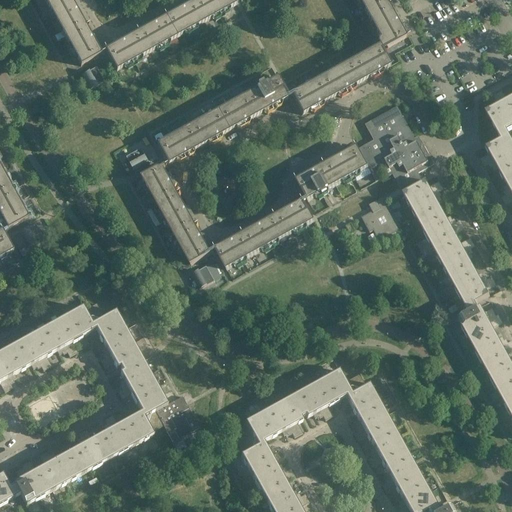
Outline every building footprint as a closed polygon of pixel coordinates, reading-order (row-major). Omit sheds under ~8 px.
[(65,0),(43,0),(49,9),(65,0)] [(81,19),(84,17),(81,12),(79,13),(78,11),(79,8),(76,7),(74,8),(70,0),(65,0),(49,9),(55,21),(52,23),(57,32),(60,30),(65,39),(86,28),(81,19)] [(233,0),(199,0),(193,3),(204,24),(214,19),(216,22),(225,17),(223,14),(237,6),(233,0)] [(357,0),(354,2),(359,11),(362,9),(367,18),(388,7),(384,0),(357,0)] [(204,24),(193,3),(186,7),(185,6),(182,5),(181,9),(179,10),(178,8),(173,10),(175,14),(165,19),(177,39),(186,34),(188,37),(197,32),(195,29),(204,24)] [(406,39),(399,27),(400,26),(401,23),(398,22),(397,20),(399,19),(396,14),(393,16),(388,7),(367,18),(372,28),(369,30),(373,37),(376,38),(377,37),(382,46),(379,47),(382,52),(406,39)] [(177,39),(165,19),(158,23),(157,22),(154,21),(153,24),(151,25),(150,23),(145,26),(147,29),(138,34),(149,55),(158,49),(160,53),(169,48),(167,44),(177,39)] [(101,56),(96,46),(99,45),(96,40),(94,41),(93,39),(94,36),(94,35),(91,35),(90,35),(86,28),(65,39),(70,49),(67,50),(72,60),(75,58),(81,67),(101,56)] [(149,55),(138,34),(126,41),(125,39),(122,38),(122,39),(121,42),(119,43),(118,41),(113,43),(115,47),(105,52),(116,72),(126,67),(128,70),(137,65),(135,62),(149,55)] [(390,67),(382,52),(379,47),(369,53),(367,50),(358,55),(360,58),(352,63),(363,83),(372,78),(374,81),(378,79),(377,77),(379,75),(382,76),(383,76),(383,73),(383,72),(390,67)] [(363,83),(352,63),(337,71),(335,67),(326,72),(328,76),(319,81),(330,101),(340,96),(341,99),(346,96),(345,94),(347,93),(350,94),(351,94),(352,91),(351,89),(363,83)] [(105,83),(96,68),(82,77),(90,91),(105,83)] [(289,100),(286,95),(277,79),(263,87),(262,84),(253,89),(254,92),(245,97),(256,117),(266,112),(267,116),(272,113),(271,111),(273,110),(276,111),(277,111),(277,107),(277,106),(289,100)] [(330,101),(319,81),(309,86),(308,82),(298,87),(300,91),(291,96),(302,116),(312,111),(314,114),(318,112),(317,110),(319,108),(323,109),(324,106),(323,105),(330,101)] [(511,129),(511,99),(507,102),(502,92),(493,97),(497,103),(490,107),(492,110),(486,114),(501,142),(510,137),(507,132),(511,129)] [(256,117),(245,97),(236,102),(234,99),(225,104),(227,107),(217,112),(228,133),(238,128),(240,131),(244,128),(243,126),(245,125),(248,126),(249,126),(250,123),(249,121),(256,117)] [(407,144),(415,140),(398,108),(365,126),(374,142),(358,151),(369,169),(370,171),(379,166),(385,163),(393,177),(406,170),(409,175),(416,171),(409,159),(414,156),(407,144)] [(228,133),(217,112),(208,118),(206,114),(197,119),(199,123),(187,129),(199,149),(210,143),(212,146),(217,144),(215,142),(218,141),(221,141),(222,138),(221,137),(228,133)] [(199,149),(187,129),(176,135),(174,132),(165,137),(167,140),(157,146),(167,165),(168,166),(178,161),(180,164),(184,161),(183,159),(185,158),(189,159),(190,156),(189,155),(199,149)] [(504,182),(511,177),(511,141),(510,137),(501,142),(486,150),(489,155),(480,160),(484,169),(490,165),(494,173),(498,171),(504,182)] [(435,166),(419,138),(415,140),(407,144),(414,156),(409,159),(416,171),(418,175),(435,166)] [(369,169),(358,151),(357,149),(345,156),(345,154),(341,154),(340,157),(337,158),(336,156),(332,159),(334,162),(325,167),(336,187),(345,182),(347,186),(356,180),(354,177),(369,169)] [(150,165),(145,157),(141,150),(127,158),(135,173),(150,165)] [(174,188),(175,188),(176,184),(173,183),(172,181),(174,180),(171,175),(168,177),(163,167),(142,179),(148,188),(144,190),(149,199),(153,197),(159,209),(179,198),(174,188)] [(336,187),(325,167),(318,171),(317,170),(314,169),(313,169),(313,172),(310,174),(309,172),(305,174),(307,177),(297,183),(308,203),(318,197),(320,201),(329,196),(327,192),(336,187)] [(7,182),(11,181),(6,172),(2,173),(0,169),(0,198),(12,192),(7,182)] [(413,183),(409,175),(406,170),(393,177),(400,190),(413,183)] [(511,177),(504,182),(507,187),(503,189),(507,196),(501,199),(506,207),(511,203),(511,177)] [(444,214),(438,204),(442,202),(438,194),(444,191),(439,183),(429,188),(426,183),(403,196),(421,227),(444,214)] [(28,220),(23,210),(26,208),(21,199),(18,201),(12,192),(0,198),(0,222),(2,221),(8,231),(28,220)] [(191,218),(194,216),(191,212),(189,213),(188,211),(189,208),(189,207),(186,206),(185,207),(179,198),(159,209),(165,220),(162,222),(167,231),(170,230),(176,239),(196,228),(191,218)] [(305,229),(315,223),(306,208),(304,203),(296,207),(295,206),(292,205),(291,208),(289,209),(288,207),(283,210),(285,213),(276,218),(287,239),(296,234),(298,237),(307,232),(305,229)] [(402,231),(389,206),(374,214),(373,212),(361,219),(366,227),(369,225),(378,240),(385,236),(387,239),(402,231)] [(455,235),(465,230),(460,221),(454,225),(451,218),(447,220),(444,214),(421,227),(435,253),(458,240),(455,235)] [(287,239),(276,218),(264,225),(263,223),(260,223),(259,226),(257,227),(256,225),(251,228),(253,231),(244,236),(255,256),(264,251),(266,255),(275,250),(273,246),(287,239)] [(356,233),(351,224),(346,227),(350,236),(356,233)] [(44,240),(35,225),(21,234),(29,248),(44,240)] [(211,256),(206,246),(209,244),(207,239),(205,240),(204,238),(205,235),(204,235),(201,234),(200,235),(196,228),(176,239),(181,248),(177,250),(182,259),(186,257),(191,267),(211,256)] [(13,253),(7,241),(2,232),(0,233),(0,264),(5,261),(3,258),(13,253)] [(255,256),(244,236),(236,240),(236,239),(233,238),(232,238),(231,241),(229,242),(228,240),(223,243),(225,246),(216,252),(227,272),(236,267),(238,270),(247,265),(246,262),(255,256)] [(475,271),(469,261),(473,258),(469,251),(475,248),(471,240),(461,245),(458,240),(435,253),(452,284),(475,271)] [(215,283),(207,268),(192,276),(200,291),(215,283)] [(477,308),(476,305),(490,297),(487,292),(496,287),(492,278),(486,282),(482,275),(478,277),(475,271),(452,284),(468,313),(469,315),(458,321),(473,348),(496,335),(493,330),(503,324),(498,316),(492,319),(489,314),(493,312),(492,310),(485,314),(481,308),(478,310),(477,308)] [(103,344),(126,331),(116,313),(104,319),(96,305),(85,312),(96,331),(103,344)] [(96,331),(85,312),(83,308),(65,318),(77,342),(96,331)] [(77,342),(65,318),(38,333),(51,356),(57,353),(59,357),(66,353),(69,359),(78,354),(72,344),(77,342)] [(158,388),(143,362),(126,331),(103,344),(106,350),(102,352),(106,359),(100,362),(105,370),(115,365),(120,375),(123,381),(120,383),(123,390),(117,393),(122,401),(132,396),(134,401),(158,388)] [(51,356),(38,333),(12,347),(25,371),(31,367),(33,371),(40,367),(43,373),(52,368),(46,359),(51,356)] [(507,356),(511,352),(511,342),(506,345),(502,338),(499,340),(496,335),(473,348),(487,374),(510,361),(507,356)] [(15,376),(25,371),(12,347),(0,354),(0,385),(5,394),(13,390),(10,384),(17,380),(15,376)] [(511,363),(510,361),(487,374),(502,400),(511,394),(511,363)] [(356,417),(379,404),(369,386),(366,388),(359,376),(345,384),(339,372),(321,382),(334,405),(346,398),(356,417)] [(334,418),(328,408),(334,405),(321,382),(292,398),(264,414),(277,437),(282,434),(284,437),(291,434),(294,439),(303,435),(297,425),(303,422),(301,420),(303,418),(305,417),(307,420),(313,417),(315,420),(322,416),(325,422),(334,418)] [(149,416),(168,406),(158,388),(134,401),(141,414),(147,424),(150,423),(150,418),(149,416)] [(511,394),(502,400),(511,418),(511,394)] [(200,429),(187,407),(182,398),(168,406),(149,416),(150,418),(150,423),(147,424),(152,434),(164,427),(173,444),(200,429)] [(371,443),(394,430),(379,404),(356,417),(359,423),(356,425),(359,432),(354,435),(358,443),(368,438),(371,443)] [(152,434),(147,424),(141,414),(124,423),(137,447),(154,437),(152,434)] [(274,462),(264,444),(277,437),(264,414),(245,424),(251,436),(237,443),(244,455),(240,457),(251,475),(274,462)] [(137,447),(124,423),(118,427),(113,417),(104,422),(107,427),(100,431),(102,435),(96,439),(109,462),(137,447)] [(408,456),(400,442),(394,430),(371,443),(374,448),(370,450),(374,458),(368,461),(372,469),(382,464),(385,469),(408,456)] [(109,462),(96,439),(92,441),(87,431),(78,436),(82,442),(74,446),(77,449),(68,454),(81,477),(109,462)] [(81,477),(68,454),(60,458),(58,455),(51,459),(48,453),(40,457),(45,467),(41,469),(54,492),(81,477)] [(423,482),(415,468),(408,456),(385,469),(388,474),(384,476),(388,483),(382,487),(387,495),(396,490),(399,495),(423,482)] [(286,483),(295,478),(291,470),(285,473),(281,466),(277,468),(274,462),(251,475),(265,501),(288,489),(286,483)] [(54,492),(41,469),(35,472),(30,463),(21,467),(25,473),(20,476),(17,472),(15,473),(19,481),(13,484),(15,487),(13,488),(10,490),(3,476),(0,477),(0,507),(18,498),(20,496),(26,507),(54,492)] [(453,511),(451,507),(440,511),(438,511),(437,510),(436,508),(423,482),(399,495),(402,500),(399,502),(402,509),(397,511),(453,511)] [(301,511),(300,509),(308,505),(310,504),(305,496),(299,499),(295,492),(291,494),(288,489),(265,501),(271,511),(301,511)]
